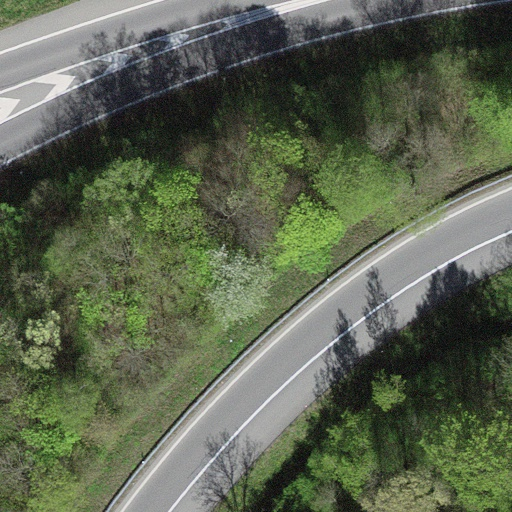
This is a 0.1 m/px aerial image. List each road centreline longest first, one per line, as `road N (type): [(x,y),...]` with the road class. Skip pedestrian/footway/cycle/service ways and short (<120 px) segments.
road 1 (motorway): [(146,511),(244,395),(321,325),(404,265),(511,210)]
road 2 (motorway): [(388,0),(171,65),(0,143)]
road 3 (motorway): [(218,0),(0,70)]
